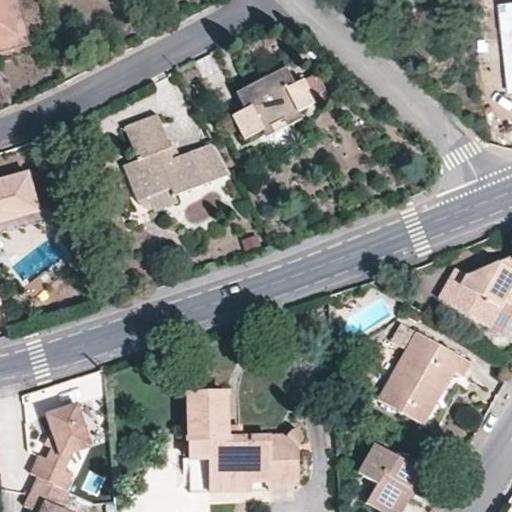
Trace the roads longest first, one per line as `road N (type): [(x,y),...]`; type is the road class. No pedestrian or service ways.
road 1 (tertiary): [(493,200),(255,290),(0,368)]
road 2 (residential): [(0,134),(263,0)]
road 3 (residential): [(493,200),(433,119),(298,0)]
